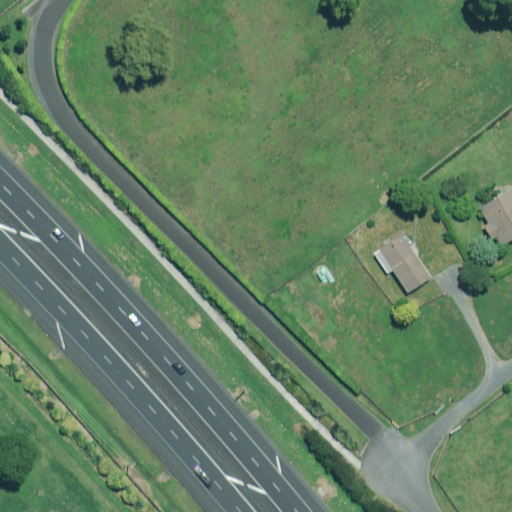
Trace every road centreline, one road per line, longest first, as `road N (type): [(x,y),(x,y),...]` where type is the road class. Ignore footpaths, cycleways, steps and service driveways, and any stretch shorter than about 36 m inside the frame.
road 1 (motorway): [(0,184),(215,411),(296,511)]
road 2 (motorway): [(237,511),(0,247)]
